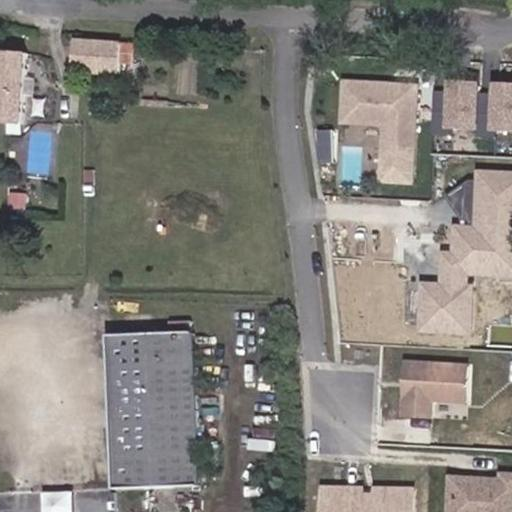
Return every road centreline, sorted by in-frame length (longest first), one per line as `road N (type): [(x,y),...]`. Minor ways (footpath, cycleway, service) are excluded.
road 1 (residential): [(8,0),(511,32)]
road 2 (unknown): [(300,18),(305,175),(323,328),(340,384),(374,409)]
